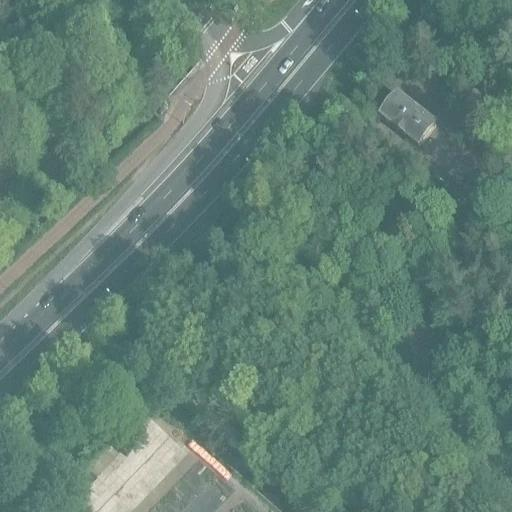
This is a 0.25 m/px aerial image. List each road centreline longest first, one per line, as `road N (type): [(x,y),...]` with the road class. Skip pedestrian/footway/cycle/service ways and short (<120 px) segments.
road 1 (primary): [(0,394),(179,220),(369,0)]
road 2 (primary): [(335,1),(163,198),(67,292)]
road 3 (primary): [(224,45),(211,106),(133,194),(67,292)]
road 4 (track): [(423,405),(423,294),(475,193),(511,170)]
road 5 (track): [(359,511),(192,369)]
road 6 (primary): [(335,1),(278,33),(224,45)]
